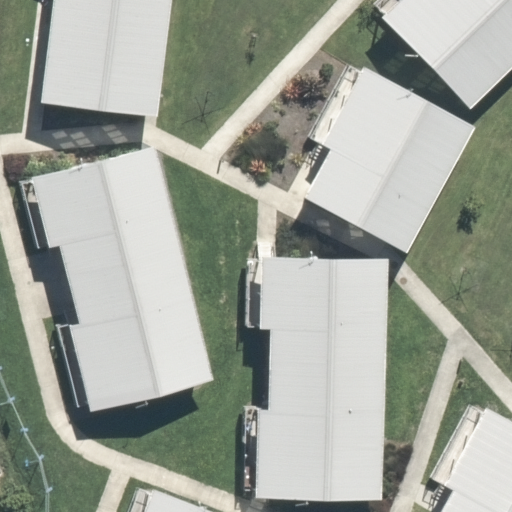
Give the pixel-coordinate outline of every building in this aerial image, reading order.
[(49,0),(37,99),(147,113),(153,114),(167,0),(49,0)] [(511,0),(393,0),(380,13),(467,103),(511,58),(511,0)] [(404,248),(472,123),(360,64),(318,140),(326,145),(300,194),(404,248)] [(210,377),(151,146),(28,175),(45,244),(55,241),(74,321),(65,323),(88,408),(210,377)] [(379,497),(386,254),(257,251),(255,325),(265,325),(263,407),(254,407),(252,494),(379,497)] [(511,511),(511,418),(483,402),(440,480),(448,485),(433,511),(511,511)] [(219,511),(149,485),(139,511),(219,511)]
